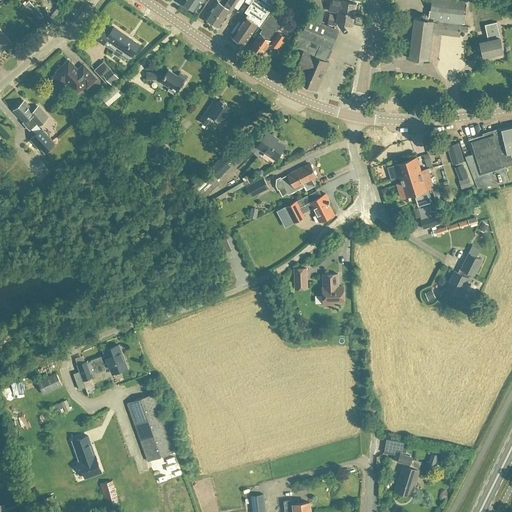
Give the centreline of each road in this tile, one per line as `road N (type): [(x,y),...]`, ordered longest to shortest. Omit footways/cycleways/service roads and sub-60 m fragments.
road 1 (tertiary): [(357,116),(288,94),(141,0)]
road 2 (unclassified): [(0,85),(94,0)]
